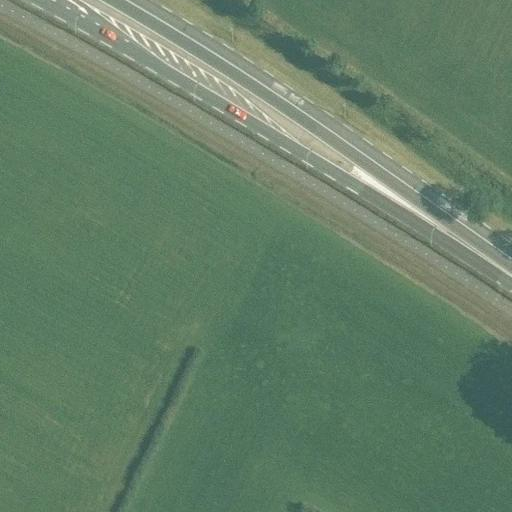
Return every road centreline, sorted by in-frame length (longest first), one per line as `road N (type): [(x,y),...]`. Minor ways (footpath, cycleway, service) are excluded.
road 1 (primary): [(43,0),(333,174),(420,209)]
road 2 (primary): [(420,209),(227,63),(123,0)]
